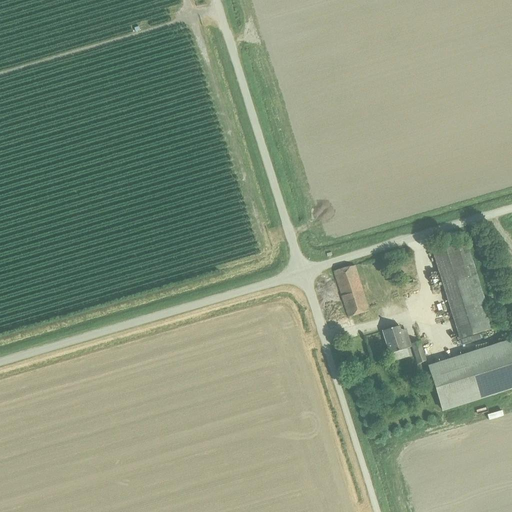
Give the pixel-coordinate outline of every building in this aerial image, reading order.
[(478,334),(491,329),(465,241),(432,252),(458,340),(460,339),(478,334)] [(347,317),(367,311),(354,265),(333,272),(347,317)] [(398,326),(381,332),(388,355),(405,350),(406,349),(411,347),(417,364),(426,361),(420,341),(410,344),(406,329),(400,330),(399,326),(398,326)] [(478,334),(460,339),(462,346),(480,340),(478,334)] [(428,367),(442,412),(511,389),(511,351),(509,341),(428,367)]
